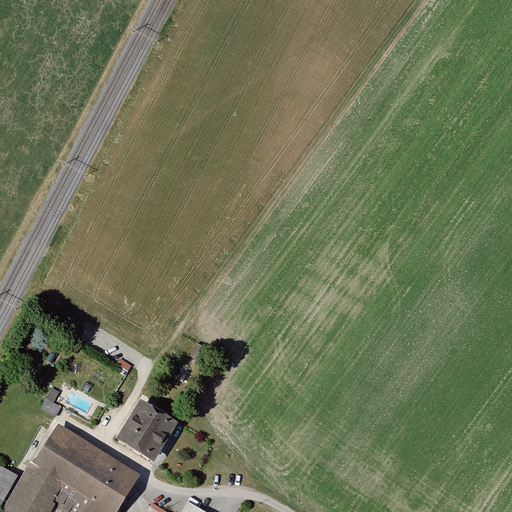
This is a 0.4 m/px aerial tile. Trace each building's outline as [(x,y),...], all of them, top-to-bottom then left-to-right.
[(191,356),(201,360),(206,346),(196,342),(191,356)] [(60,395),(52,391),(42,411),(58,419),(62,410),(54,406),(60,395)] [(154,459),(174,428),(145,410),(125,441),(154,459)] [(115,511),(133,483),(59,438),(13,511),(50,511),(55,505),(67,511),(203,511),(190,504),(185,511),(115,511)] [(0,501),(7,504),(21,473),(0,463),(0,501)]
